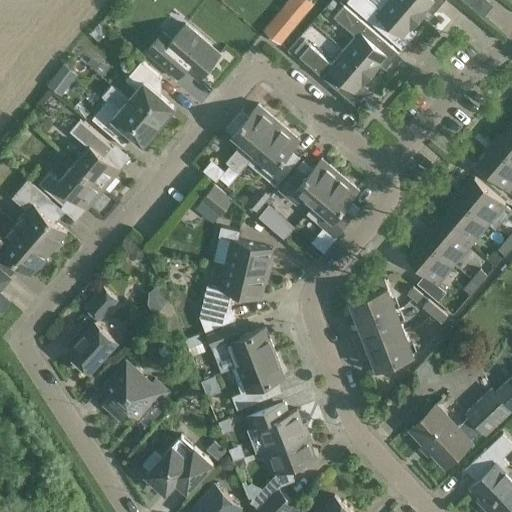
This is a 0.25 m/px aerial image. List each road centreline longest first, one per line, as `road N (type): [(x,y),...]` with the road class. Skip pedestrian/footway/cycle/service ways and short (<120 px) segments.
road 1 (residential): [(387,173),(258,62),(21,344)]
road 2 (residential): [(425,511),(349,416),(318,321),(315,290),(388,204),(387,173)]
road 3 (residential): [(127,511),(21,344)]
road 4 (residential): [(387,173),(499,55)]
